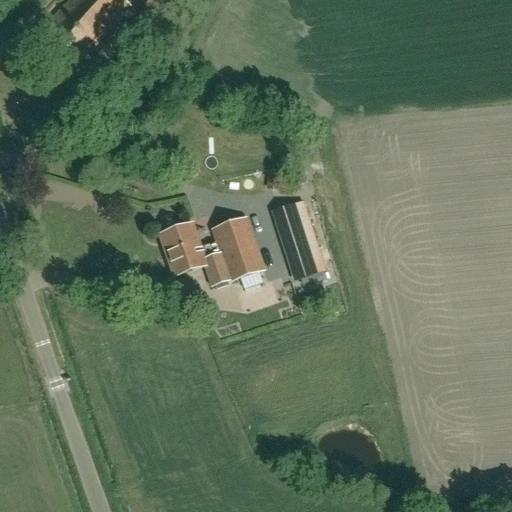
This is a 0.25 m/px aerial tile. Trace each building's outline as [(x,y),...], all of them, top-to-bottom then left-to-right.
[(51,100),(129,9),(118,0),(72,0),(32,45),(54,66),(36,87),(51,100)] [(150,41),(175,0),(149,0),(131,29),(150,41)] [(283,174),(266,172),(265,191),(281,193),(283,174)] [(301,204),(277,212),(296,271),(320,263),(301,204)] [(212,289),(214,288),(216,292),(228,288),(226,284),(230,283),(230,284),(263,273),(245,222),(212,233),(216,245),(199,250),(191,227),(159,238),(174,280),(205,269),(212,289)]
